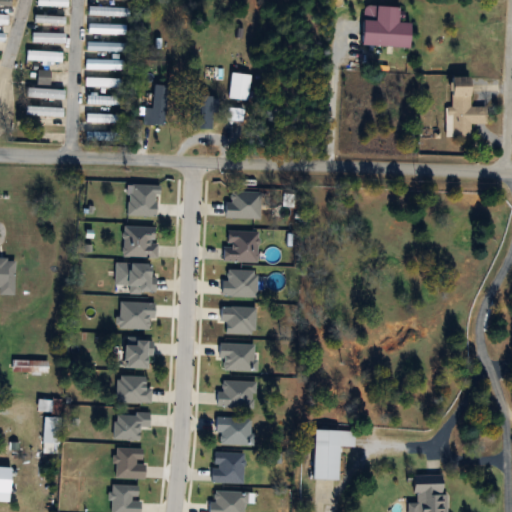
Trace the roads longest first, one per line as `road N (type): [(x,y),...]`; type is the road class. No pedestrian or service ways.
road 1 (residential): [(511,173),(0,155)]
road 2 (residential): [(172,511),(192,159)]
road 3 (residential): [(511,173),(480,341),(504,451),(506,511)]
road 4 (residential): [(348,165),(350,0)]
road 5 (residential): [(83,0),(78,155)]
